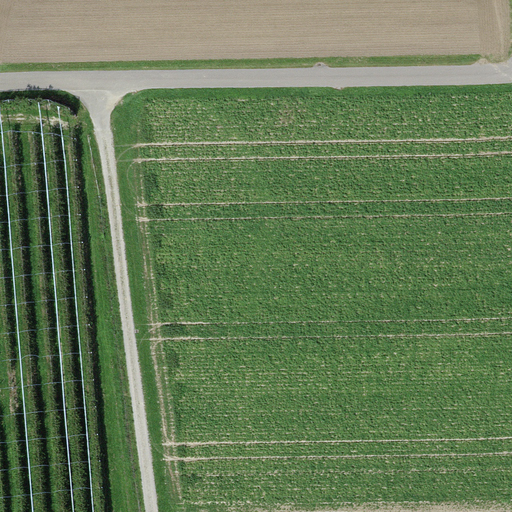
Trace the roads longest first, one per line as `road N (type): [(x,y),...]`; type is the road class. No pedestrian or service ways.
road 1 (unclassified): [(511,74),(0,85)]
road 2 (track): [(95,82),(149,511)]
